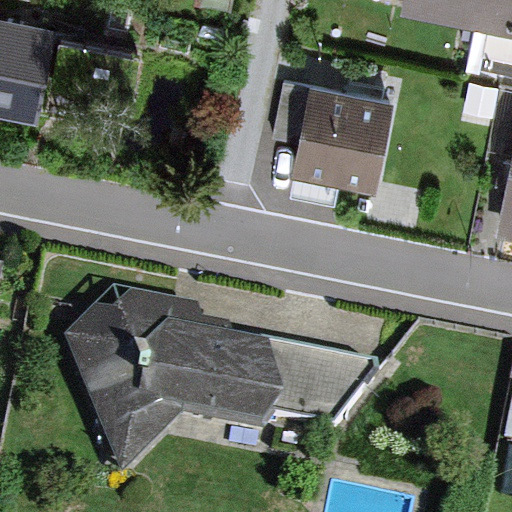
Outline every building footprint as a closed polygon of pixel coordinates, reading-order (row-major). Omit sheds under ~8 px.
[(511,0),(388,0),(385,22),(511,42),(511,0)] [(0,109),(27,115),(43,32),(0,23),(0,109)] [(56,98),(133,117),(145,65),(69,46),(56,98)] [(390,104),(306,88),(289,174),(373,190),(390,104)] [(511,147),(498,238),(511,240),(511,147)] [(113,295),(60,342),(122,474),(184,419),(263,437),(266,421),(321,433),(381,367),(200,331),(204,313),(113,295)]
